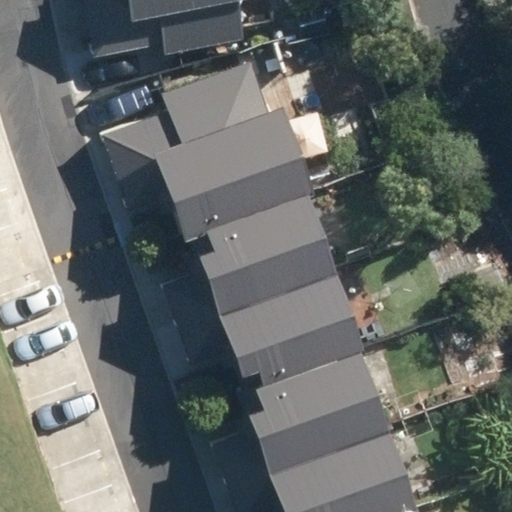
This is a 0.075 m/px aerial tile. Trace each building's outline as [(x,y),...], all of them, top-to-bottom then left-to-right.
[(210,0),(81,0),(84,9),(123,1),(126,17),(210,0)] [(157,89),(163,105),(99,128),(117,179),(160,164),(180,223),(305,179),(312,177),(283,94),(265,101),(250,57),(157,89)] [(180,223),(195,265),(163,276),(173,306),(205,295),(209,306),(334,263),(305,179),(180,223)] [(236,383),(361,339),(334,263),(209,306),(236,383)] [(236,383),(249,420),(210,434),(221,465),(260,452),(264,463),(389,419),(361,339),(236,383)] [(281,511),(367,511),(416,495),(389,419),(264,463),(281,511)] [(421,511),(416,495),(367,511),(421,511)]
